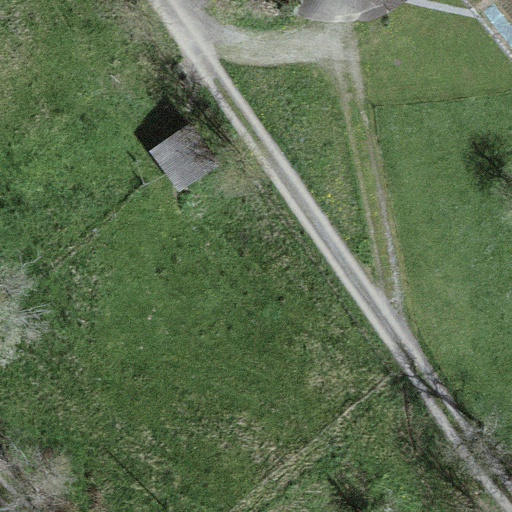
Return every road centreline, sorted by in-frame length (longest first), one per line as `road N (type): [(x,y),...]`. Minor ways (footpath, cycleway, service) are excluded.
road 1 (track): [(511,490),(156,0)]
road 2 (track): [(385,324),(340,0)]
